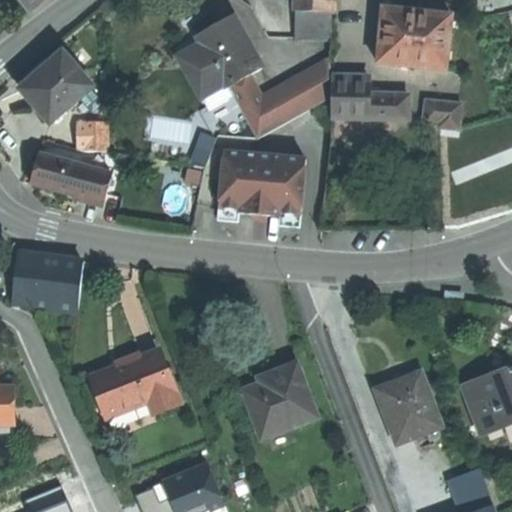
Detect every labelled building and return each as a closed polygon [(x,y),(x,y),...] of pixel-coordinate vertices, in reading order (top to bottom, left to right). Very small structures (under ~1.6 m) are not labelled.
[(24,0),(33,8),(43,0),(24,0)] [(297,0),(297,13),(333,13),(336,13),(336,0),(297,0)] [(413,12),(385,9),(379,64),(446,71),(452,16),(413,12)] [(333,13),(297,13),(297,38),(332,39),(333,13)] [(261,69),(232,17),(212,28),(198,36),(203,44),(179,57),(207,109),(226,99),(221,90),(227,87),(240,80),(261,69)] [(80,99),(92,89),(94,88),(64,54),(41,74),(23,90),(52,124),(80,99)] [(249,95),(240,80),(227,87),(232,95),(256,140),(329,101),(329,59),(259,98),(249,95)] [(333,79),(333,120),(371,121),(371,96),(371,91),(371,80),(333,79)] [(104,103),(92,89),(80,99),(94,115),(104,106),(104,103)] [(371,96),(371,121),(409,121),(409,97),(396,96),(379,96),(371,96)] [(420,101),(418,122),(434,123),(441,124),(443,103),(420,101)] [(441,124),(434,123),(434,127),(454,129),(456,104),(443,103),(441,124)] [(82,152),(106,152),(106,121),(82,121),(82,152)] [(204,164),(209,137),(198,135),(193,161),(204,164)] [(307,160),(225,153),(220,208),(241,210),(240,214),(260,216),(282,217),(282,214),(302,216),(307,160)] [(113,174),(39,155),(31,185),(61,193),(105,204),(113,174)] [(77,313),(83,264),(50,260),(21,256),(14,306),(70,312),(77,313)] [(127,366),(96,379),(112,418),(152,401),(158,414),(184,404),(162,352),(127,366)] [(262,438),(317,417),(297,364),(276,372),(260,378),(262,383),(244,391),(245,394),(230,400),(234,409),(249,403),(262,438)] [(511,372),(501,376),(468,388),(485,434),(511,424),(511,372)] [(444,429),(424,373),(401,381),(377,390),(398,446),(426,436),(444,429)] [(0,444),(15,444),(14,390),(0,389),(0,444)] [(444,429),(426,436),(430,447),(448,440),(444,429)] [(210,511),(228,506),(214,462),(132,488),(140,511),(210,511)] [(66,511),(46,464),(0,482),(0,511),(66,511)] [(490,511),(497,510),(483,471),(459,480),(470,511),(490,511)]
